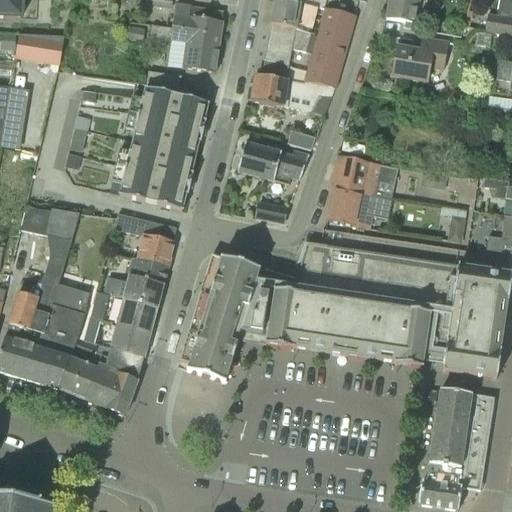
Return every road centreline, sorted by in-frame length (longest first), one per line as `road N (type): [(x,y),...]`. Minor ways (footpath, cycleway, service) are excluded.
road 1 (residential): [(137,475),(251,0)]
road 2 (tertiary): [(137,475),(0,426)]
road 3 (tertiary): [(314,511),(183,488)]
